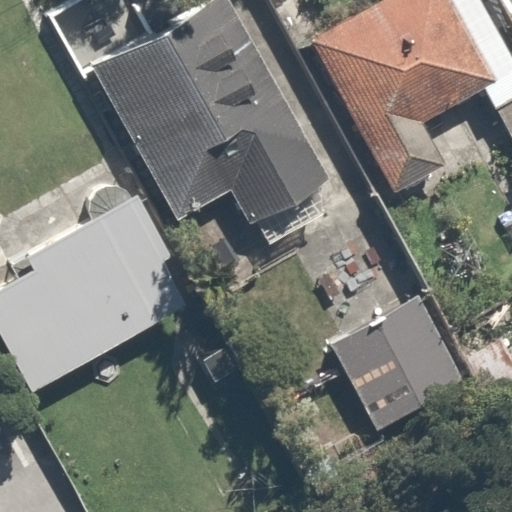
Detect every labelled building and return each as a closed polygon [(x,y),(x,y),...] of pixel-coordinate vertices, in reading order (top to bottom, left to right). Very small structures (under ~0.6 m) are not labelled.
[(230,0),(180,0),(74,58),(159,216),(217,185),(235,220),(323,172),(230,0)] [(511,68),(477,0),(358,0),(291,34),(372,196),(466,148),(443,102),(475,86),(511,159),(511,68)] [(0,268),(0,383),(8,396),(177,296),(112,185),(5,249),(13,261),(0,268)] [(446,381),(402,295),(318,338),(361,424),(446,381)] [(80,511),(68,488),(23,511),(80,511)]
